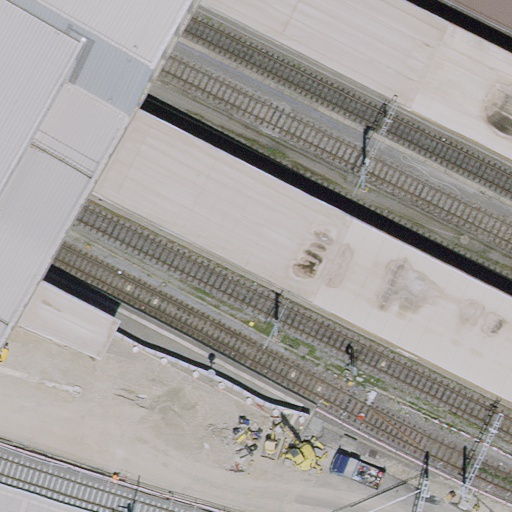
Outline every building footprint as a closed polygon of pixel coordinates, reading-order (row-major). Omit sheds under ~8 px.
[(0,0),(0,349),(12,327),(35,286),(86,197),(130,118),(193,8),(196,0),(0,0)] [(511,64),(382,0),(196,0),(193,8),(289,56),(511,166),(511,64)] [(511,0),(400,0),(511,54),(511,0)] [(511,308),(223,164),(130,118),(86,197),(181,244),(511,408),(511,308)] [(121,330),(35,286),(12,327),(104,367),(121,330)] [(0,511),(97,511),(0,483),(0,511)]
